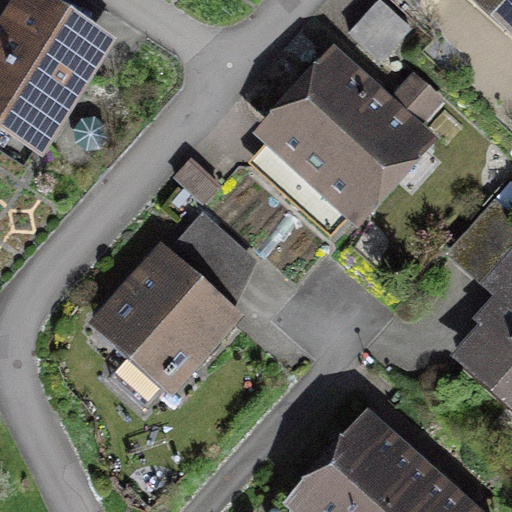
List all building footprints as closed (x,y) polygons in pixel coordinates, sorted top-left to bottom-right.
[(511,0),(481,0),(511,28),(511,0)] [(351,38),(382,66),(412,32),(381,4),(351,38)] [(0,58),(0,136),(8,125),(37,143),(97,47),(32,7),(0,58)] [(417,145),(335,71),(275,137),(357,212),(417,145)] [(87,151),(89,152),(92,152),(94,152),(96,151),(99,150),(101,149),(103,147),(104,145),(105,143),(106,141),(106,138),(106,136),(105,134),(105,131),(103,129),(102,127),(100,126),(98,125),(95,124),(93,124),(91,124),(88,124),(86,125),(84,126),(82,128),(81,129),(79,131),(78,134),(78,136),(78,138),(78,141),(79,143),(80,145),(81,147),(83,149),(85,150),(87,151)] [(511,304),(511,306),(465,358),(511,401),(511,259),(489,284),(511,304)] [(165,263),(106,328),(170,386),(229,321),(165,263)] [(366,421),(292,505),(298,511),(345,511),(400,451),(366,421)] [(403,511),(432,480),(400,451),(345,511),(403,511)] [(461,511),(464,508),(432,480),(403,511),(461,511)]
